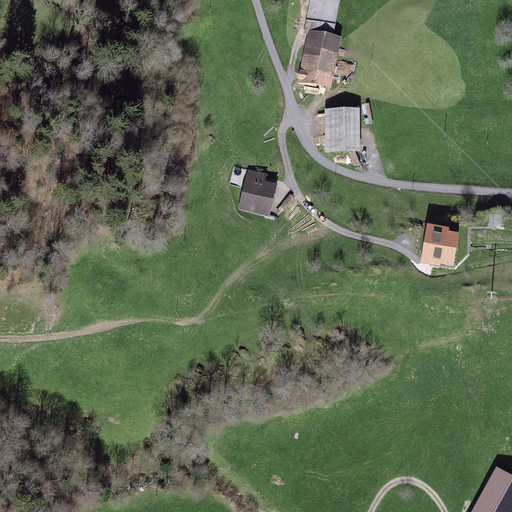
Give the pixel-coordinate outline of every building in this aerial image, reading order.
[(311,39),(299,90),(330,97),(342,45),(331,42),(341,0),(312,0),(304,37),(311,39)] [(328,117),(327,162),(361,163),(361,118),(328,117)] [(247,175),(238,212),(271,220),(279,190),(265,187),(267,179),(247,175)] [(448,228),(428,224),(421,262),(439,265),(440,263),(453,265),(458,233),(448,231),(448,228)] [(511,511),(511,500),(501,493),(489,511),(511,511)]
